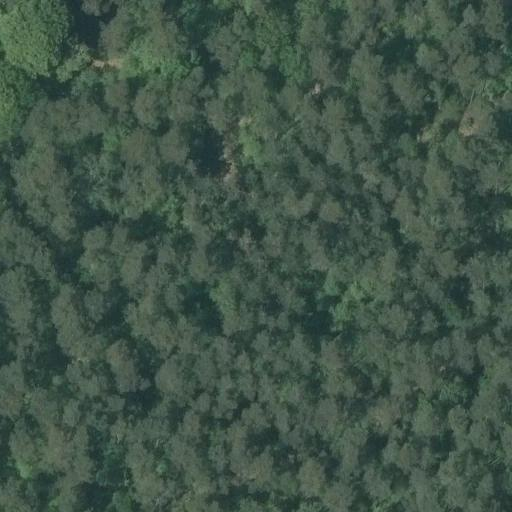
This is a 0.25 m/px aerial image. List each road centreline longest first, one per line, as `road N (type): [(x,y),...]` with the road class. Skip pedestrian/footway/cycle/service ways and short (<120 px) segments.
road 1 (track): [(146,511),(161,498),(294,471),(511,295)]
road 2 (track): [(466,0),(315,95),(221,123)]
road 3 (track): [(221,123),(0,203)]
road 4 (track): [(179,41),(93,69),(7,0)]
